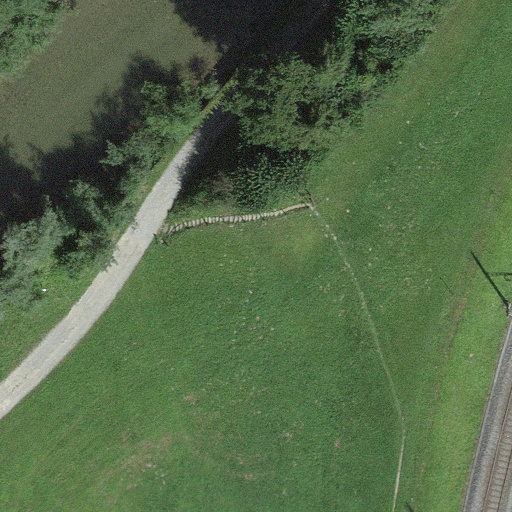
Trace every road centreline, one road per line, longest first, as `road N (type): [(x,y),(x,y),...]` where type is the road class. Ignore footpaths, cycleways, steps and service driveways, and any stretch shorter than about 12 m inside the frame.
road 1 (track): [(138,235),(188,159),(321,0)]
road 2 (track): [(138,235),(61,345),(0,401)]
